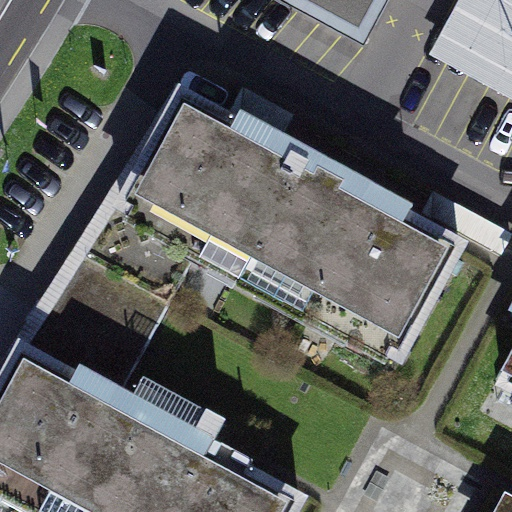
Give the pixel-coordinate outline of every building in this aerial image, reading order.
[(511,0),(298,0),(363,35),(381,0),(511,0)] [(400,342),(448,253),(185,109),(136,198),(400,342)] [(38,349),(121,393),(190,262),(107,218),(38,349)] [(511,342),(502,361),(511,366),(511,342)] [(284,511),(288,505),(24,363),(0,408),(0,468),(81,511),(284,511)] [(0,511),(19,511),(0,501),(0,511)]
